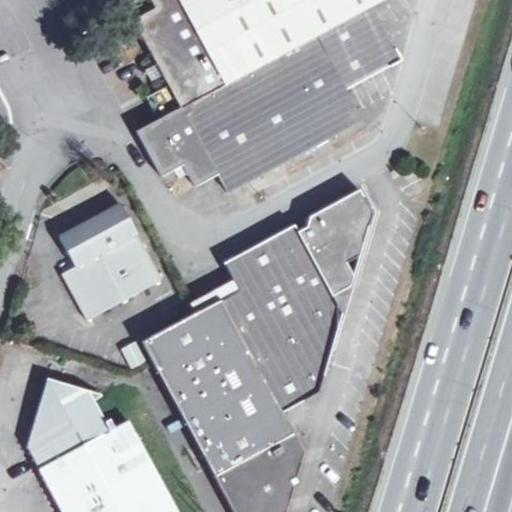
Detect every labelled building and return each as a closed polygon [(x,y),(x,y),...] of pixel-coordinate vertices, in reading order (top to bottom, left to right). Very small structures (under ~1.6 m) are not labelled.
[(122,0),(121,1),(157,66),(160,72),(163,78),(169,88),(146,101),(159,124),(250,75),(372,10),(389,0),(122,0)] [(250,75),(277,125),(345,89),(400,61),(388,39),(387,39),(379,25),(372,10),(250,75)] [(151,84),(163,78),(157,66),(145,73),(151,84)] [(228,196),(296,159),(277,125),(250,75),(159,124),(138,135),(151,158),(162,179),(184,167),(196,190),(218,178),(228,196)] [(359,116),(345,89),(277,125),(296,159),(363,123),(359,116)] [(282,412),(283,411),(319,392),(342,314),(333,299),(349,289),(353,277),(346,265),(359,258),(371,214),(358,190),(309,217),(306,227),(297,232),(294,225),(223,263),(238,290),(220,299),(282,412)] [(86,319),(160,279),(120,206),(59,239),(74,266),(60,273),(86,319)] [(282,412),(220,299),(141,342),(153,364),(233,511),(286,511),(294,487),(290,480),(297,477),(305,451),(283,411),(282,412)] [(129,369),(145,361),(135,342),(119,350),(129,369)] [(47,381),(32,435),(40,430),(51,451),(48,453),(53,462),(39,469),(62,511),(176,511),(127,421),(114,429),(109,420),(104,423),(93,403),(102,398),(47,381)] [(40,430),(32,435),(28,448),(39,469),(53,462),(48,453),(51,451),(40,430)]
